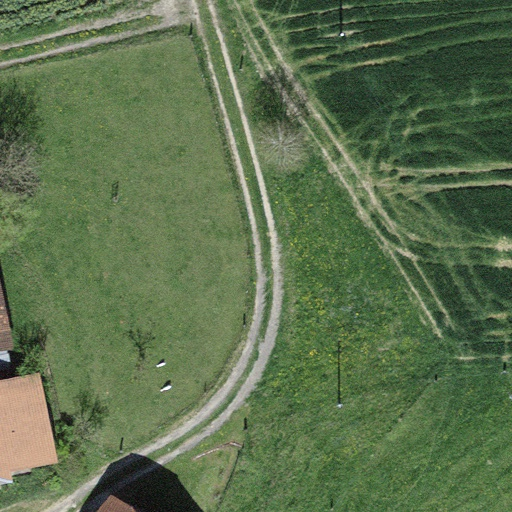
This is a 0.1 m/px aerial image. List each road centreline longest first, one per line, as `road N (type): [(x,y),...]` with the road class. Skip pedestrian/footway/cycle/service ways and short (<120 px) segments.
road 1 (track): [(196,0),(255,198),(271,296),(246,373),(219,412),(68,511)]
road 2 (track): [(0,51),(198,8)]
